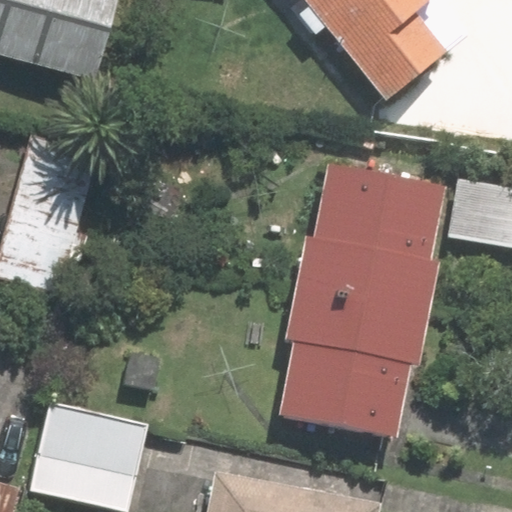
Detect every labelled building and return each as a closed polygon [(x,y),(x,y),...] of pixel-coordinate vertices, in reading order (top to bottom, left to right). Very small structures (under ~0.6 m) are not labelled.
[(0,0),(0,55),(102,83),(124,0),(0,0)] [(316,37),(326,30),(384,102),(449,49),(420,13),(435,0),(301,0),(309,9),(300,17),(316,37)] [(100,152),(29,135),(0,258),(0,281),(66,297),(100,152)] [(407,441),(445,240),(511,252),(511,187),(457,177),(454,191),(327,166),(314,238),(302,235),(281,343),(293,345),(279,416),(407,441)] [(51,399),(30,494),(110,511),(128,511),(149,420),(51,399)] [(394,511),(396,505),(215,468),(206,511),(394,511)] [(0,511),(9,511),(16,490),(0,484),(0,511)]
